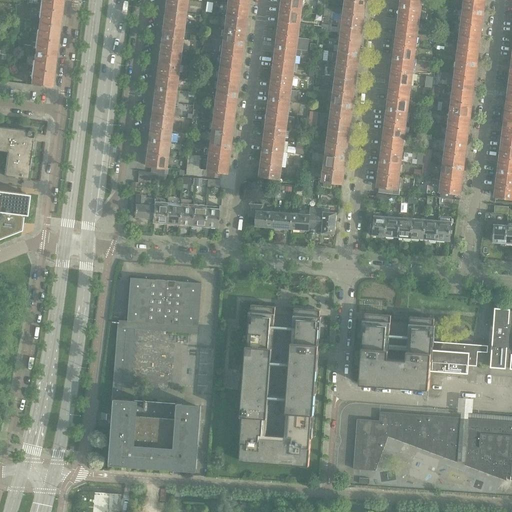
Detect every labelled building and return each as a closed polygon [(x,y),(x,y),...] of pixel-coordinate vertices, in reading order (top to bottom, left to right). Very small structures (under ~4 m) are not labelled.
[(62,0),(40,0),(39,17),(40,17),(39,23),(60,26),(62,0)] [(185,0),(166,0),(165,10),(184,13),(185,0)] [(247,0),(227,0),(226,14),(245,17),(247,0)] [(302,0),(283,0),(281,20),(300,22),(302,0)] [(484,0),(465,0),(465,9),(483,12),(484,0)] [(366,3),(347,1),(343,26),(362,29),(366,3)] [(420,8),(402,6),(398,31),(417,34),(420,8)] [(483,12),(465,9),(461,35),(480,38),(483,12)] [(184,13),(165,10),(162,36),(181,39),(184,13)] [(245,17),(226,14),(223,40),(242,43),(245,17)] [(300,22),(281,20),(278,46),(296,48),(300,22)] [(60,26),(39,23),(38,30),(37,29),(35,47),(36,47),(35,53),(56,56),(60,26)] [(362,29),(343,26),(340,52),(359,55),(362,29)] [(417,34),(398,31),(395,57),(414,59),(417,34)] [(480,38),(461,35),(458,61),(477,63),(480,38)] [(181,39),(162,36),(159,62),(178,65),(181,39)] [(242,43),(223,40),(220,66),(238,68),(242,43)] [(296,48),(278,46),(274,71),(293,74),(296,48)] [(324,51),(318,50),(316,64),(310,63),(309,75),(321,76),(324,51)] [(359,55),(340,52),(337,78),(356,80),(359,55)] [(56,56),(35,53),(34,60),(33,60),(31,77),(32,77),(32,81),(31,85),(52,87),(56,56)] [(414,59),(395,57),(392,83),(411,85),(414,59)] [(477,63),(458,61),(455,87),(473,89),(477,63)] [(178,65),(159,62),(155,88),(174,90),(178,65)] [(238,68),(220,66),(217,92),(235,94),(238,68)] [(293,74),(274,71),(271,97),(290,100),(293,74)] [(432,88),(434,78),(434,77),(426,76),(425,87),(432,88)] [(356,80),(337,78),(333,104),(352,106),(356,80)] [(411,85),(392,83),(388,108),(407,111),(411,85)] [(431,97),(432,89),(423,87),(423,96),(431,97)] [(473,89),(455,87),(451,113),(470,115),(473,89)] [(174,90),(155,88),(152,114),(171,116),(174,90)] [(235,94),(217,92),(213,117),(232,120),(235,94)] [(290,100),(271,97),(268,123),(286,126),(290,100)] [(431,101),(430,110),(437,111),(438,102),(431,101)] [(352,106),(333,104),(330,130),(349,132),(352,106)] [(407,111),(388,108),(385,134),(404,137),(407,111)] [(312,111),(310,123),(318,124),(319,112),(312,111)] [(470,115),(451,113),(448,139),(467,141),(470,115)] [(171,116),(152,114),(149,140),(168,142),(171,116)] [(232,120),(213,117),(210,143),(229,145),(232,120)] [(511,119),(506,119),(503,145),(511,145),(511,119)] [(286,126),(268,123),(264,149),(283,152),(286,126)] [(0,151),(7,152),(4,176),(28,179),(33,142),(31,141),(32,138),(33,138),(33,137),(34,133),(34,132),(33,131),(29,131),(28,131),(28,132),(29,132),(24,132),(24,130),(0,127),(0,151)] [(349,132),(330,130),(327,155),(346,157),(349,132)] [(404,137),(385,134),(382,160),(401,163),(404,137)] [(467,141),(448,139),(445,165),(463,167),(467,141)] [(164,168),(168,142),(149,140),(146,166),(151,167),(151,172),(138,171),(138,178),(156,179),(159,180),(160,178),(164,175),(164,174),(169,175),(169,171),(169,169),(164,168)] [(229,145),(210,143),(207,171),(222,172),(225,173),(229,145)] [(511,145),(503,145),(499,171),(511,172),(511,145)] [(429,176),(433,150),(426,148),(422,175),(429,176)] [(283,152),(264,149),(261,176),(266,177),(280,178),(283,152)] [(346,157),(327,155),(324,181),(343,183),(346,157)] [(303,159),(295,158),(294,168),(302,169),(303,159)] [(401,163),(382,160),(378,186),(397,189),(401,163)] [(460,194),(463,167),(445,165),(441,191),(453,193),(460,194)] [(511,172),(499,171),(496,197),(511,198),(511,172)] [(0,239),(22,231),(23,215),(27,216),(30,195),(0,191),(0,239)] [(452,205),(453,193),(441,191),(440,204),(452,205)] [(396,197),(377,194),(377,201),(395,203),(396,197)] [(134,217),(153,219),(154,202),(155,199),(145,198),(145,200),(141,199),(141,195),(136,195),(134,217)] [(167,203),(154,202),(153,219),(152,223),(165,224),(167,203)] [(180,204),(167,203),(165,224),(179,225),(180,204)] [(193,205),(180,204),(179,225),(192,226),(193,205)] [(273,228),(274,212),(263,211),(263,205),(249,204),(248,217),(257,217),(256,226),(273,228)] [(206,206),(193,205),(192,226),(205,227),(206,206)] [(219,207),(206,206),(205,227),(218,228),(218,220),(219,220),(219,218),(218,217),(219,207)] [(508,213),(509,207),(505,206),(495,206),(494,213),(508,214),(508,213)] [(309,215),(292,213),(291,229),(309,230),(310,221),(316,222),(317,208),(310,207),(309,215)] [(324,212),(324,208),(317,208),(316,222),(323,222),(322,233),(335,234),(337,213),(324,212)] [(292,213),(274,212),(273,228),(291,229),(292,213)] [(386,236),(387,217),(375,216),(374,225),(371,224),(371,228),(374,228),(373,235),(378,236),(379,237),(385,237),(386,236)] [(400,218),(387,217),(386,236),(387,238),(393,238),(394,237),(399,237),(400,218)] [(413,219),(400,218),(399,237),(404,237),(405,239),(410,239),(411,238),(412,238),(413,219)] [(426,220),(413,219),(412,238),(413,240),(418,240),(419,239),(424,239),(426,220)] [(439,221),(426,220),(424,239),(430,239),(430,241),(436,241),(437,240),(439,221)] [(452,222),(439,221),(437,240),(438,240),(438,242),(444,242),(445,241),(450,241),(451,234),(452,231),(451,231),(452,222)] [(501,246),(506,246),(507,226),(494,225),(494,233),(491,233),(491,241),(493,241),(493,242),(501,243),(501,246)] [(191,470),(195,417),(196,405),(145,402),(145,401),(144,401),(144,400),(143,400),(143,401),(143,402),(120,400),(121,388),(132,389),(132,383),(132,382),(135,380),(135,381),(135,380),(132,376),(135,374),(136,374),(133,369),(136,367),(133,363),(136,360),(136,361),(137,360),(134,356),(137,354),(134,349),(137,347),(137,348),(138,347),(135,343),(138,341),(134,335),(135,322),(168,325),(167,332),(197,334),(197,326),(196,326),(200,284),(201,284),(201,283),(130,278),(130,279),(131,279),(128,320),(126,320),(126,321),(127,321),(127,323),(117,323),(111,409),(112,409),(111,414),(108,414),(107,420),(111,421),(108,464),(191,470)] [(266,446),(275,325),(276,313),(276,307),(251,305),(240,459),(309,465),(311,443),(317,359),(319,359),(320,346),(320,338),(319,338),(321,310),(294,308),(294,315),(284,447),(292,448),(292,452),(259,449),(260,445),(266,446)] [(495,308),(494,326),(492,346),(492,353),(491,353),(492,353),(491,367),(506,368),(506,367),(511,367),(511,369),(511,368),(511,310),(510,311),(511,309),(495,308)] [(360,382),(428,387),(428,389),(429,389),(431,371),(433,340),(434,325),(435,319),(410,317),(410,323),(391,322),(391,315),(365,313),(363,341),(362,341),(362,343),(361,356),(362,356),(360,382)] [(478,352),(488,353),(488,346),(444,343),(434,342),(435,341),(433,340),(431,371),(468,374),(469,366),(477,366),(478,352)] [(511,421),(380,412),(380,421),(358,419),(354,469),(376,471),(389,437),(458,463),(458,461),(465,462),(465,465),(506,481),(507,481),(507,476),(511,477),(511,481),(511,421)]
